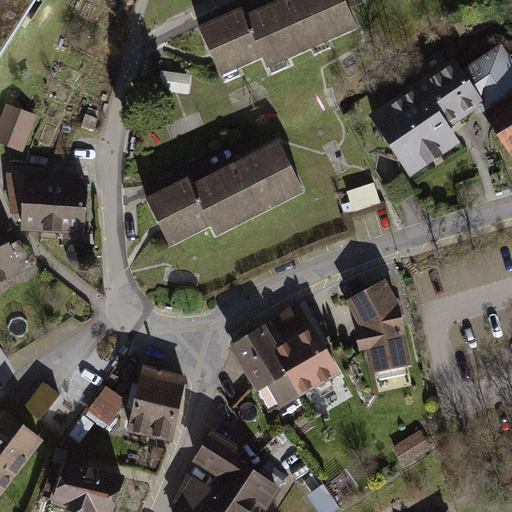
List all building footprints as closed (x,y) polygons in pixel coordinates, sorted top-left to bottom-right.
[(0,0),(0,59),(37,0),(0,0)] [(364,26),(351,0),(284,0),(251,15),(248,9),(201,30),(222,75),(271,53),(277,65),(364,26)] [(485,105),(478,109),(483,117),(511,97),(511,61),(503,48),(465,73),(485,105)] [(478,109),(485,105),(465,73),(457,60),(372,113),(412,176),(466,142),(455,124),(478,109)] [(511,97),(483,117),(511,159),(511,97)] [(11,107),(0,134),(0,140),(27,151),(40,119),(11,107)] [(148,204),(171,249),(211,229),(216,239),(304,195),(279,145),(200,184),(197,179),(148,204)] [(53,234),(56,173),(26,173),(25,176),(8,175),(13,215),(23,215),(22,233),(53,234)] [(86,236),(89,177),(56,173),(53,234),(86,236)] [(0,287),(26,274),(0,225),(0,287)] [(387,282),(347,303),(361,329),(356,331),(361,353),(366,352),(371,374),(412,367),(400,306),(387,282)] [(299,305),(230,346),(257,395),(269,388),(281,408),(340,373),(299,305)] [(188,378),(143,366),(136,398),(180,410),(188,378)] [(59,395),(43,382),(24,408),(41,421),(59,395)] [(89,412),(108,427),(126,403),(106,387),(89,412)] [(180,410),(136,398),(127,434),(173,445),(180,410)] [(4,415),(0,420),(0,503),(44,444),(4,415)] [(416,429),(388,446),(400,465),(428,448),(416,429)] [(190,475),(174,505),(183,511),(257,511),(260,508),(264,511),(267,511),(282,491),(240,463),(246,452),(213,431),(196,464),(219,480),(213,489),(190,475)] [(115,511),(125,477),(64,464),(52,504),(77,511),(115,511)] [(321,482),(304,493),(315,511),(324,511),(335,505),(321,482)]
